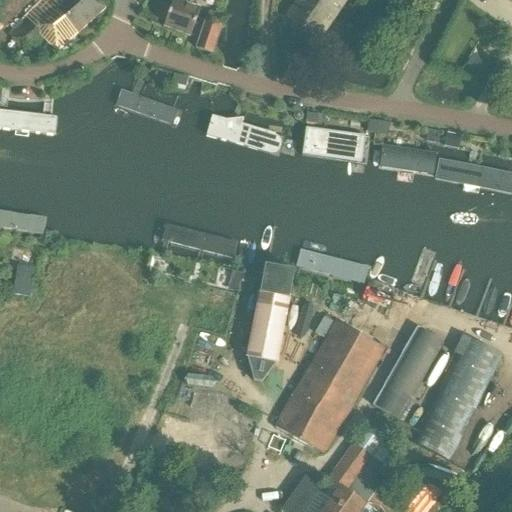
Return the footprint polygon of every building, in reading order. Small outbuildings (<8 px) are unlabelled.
[(42,0),(7,35),(32,59),(41,51),(45,55),(44,56),(47,60),(55,51),(57,53),(105,10),(95,0),(42,0)] [(172,0),(172,2),(173,2),(163,27),(190,37),(199,11),(186,7),(187,2),(186,2),(181,0),(172,0)] [(319,40),(346,0),(297,0),(286,18),(319,40)] [(221,17),(209,13),(206,23),(218,27),(221,17)] [(212,55),(220,29),(221,28),(218,27),(206,23),(204,22),(195,49),(212,55)] [(175,85),(185,88),(187,79),(178,76),(175,85)] [(131,94),(134,98),(174,110),(179,108),(181,102),(178,97),(138,85),(133,88),(131,94)] [(32,114),(37,117),(78,110),(81,105),(80,99),(76,96),(34,103),(31,108),(32,114)] [(294,114),(293,118),(294,121),(298,122),(302,120),(303,117),(301,113),(297,112),(294,114)] [(315,124),(316,115),(306,114),(305,123),(315,124)] [(241,128),(245,133),(286,139),(291,136),(292,130),(288,126),(247,119),(242,123),(241,128)] [(368,120),(367,124),(366,130),(386,134),(387,128),(387,123),(368,120)] [(365,139),(361,134),(320,128),(315,131),(314,137),(318,142),(359,148),(364,145),(365,139)] [(447,135),(447,139),(445,144),(459,147),(460,142),(461,138),(447,135)] [(391,148),(394,153),(436,161),(440,158),(441,152),(438,147),(397,139),(392,143),(391,148)] [(458,166),(499,175),(504,172),(505,166),(502,161),(461,153),(456,156),(455,162),(458,166)] [(0,228),(37,232),(41,229),(42,223),(38,218),(0,214),(0,228)] [(173,246),(172,247),(233,262),(237,244),(163,226),(159,242),(173,246)] [(368,269),(300,251),(295,268),(363,286),(368,269)] [(230,280),(240,282),(242,275),(231,272),(230,280)] [(15,281),(12,295),(30,299),(33,284),(15,281)] [(314,334),(324,339),(333,323),(324,318),(314,334)] [(309,371),(276,428),(298,441),(322,455),(356,397),(383,349),(336,323),(309,371)] [(417,329),(372,407),(398,422),(412,398),(426,373),(443,344),(417,330),(417,329)] [(416,433),(410,444),(429,454),(449,463),(467,425),(502,356),(463,337),(450,362),(415,433),(416,433)] [(354,445),(329,480),(365,505),(360,511),(392,511),(407,493),(386,478),(387,475),(393,479),(402,466),(403,467),(409,458),(404,452),(367,426),(354,445)] [(360,511),(365,505),(329,480),(322,489),(306,477),(279,511),(360,511)] [(406,507),(414,511),(423,511),(435,496),(421,487),(406,507)]
